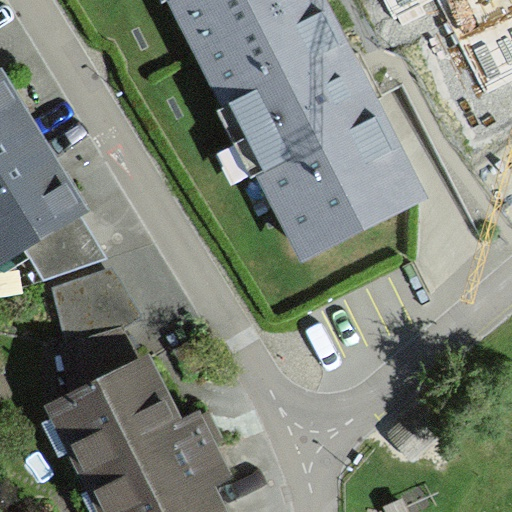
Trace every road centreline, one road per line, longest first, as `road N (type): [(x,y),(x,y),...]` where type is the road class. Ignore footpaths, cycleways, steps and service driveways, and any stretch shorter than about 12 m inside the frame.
road 1 (residential): [(29,0),(300,444)]
road 2 (residential): [(300,444),(353,421),(511,284)]
